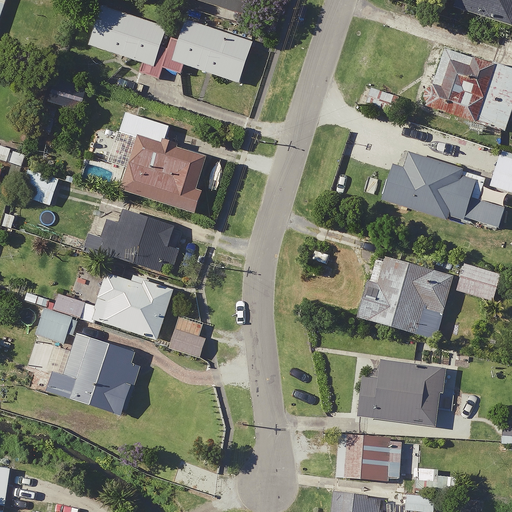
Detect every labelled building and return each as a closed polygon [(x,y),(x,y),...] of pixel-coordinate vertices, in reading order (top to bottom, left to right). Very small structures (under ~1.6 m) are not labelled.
[(191,0),(246,17),(250,0),(191,0)] [(511,0),(465,0),(462,10),(511,24),(511,0)] [(192,26),(186,45),(171,40),(174,31),(109,10),(96,48),(148,65),(145,74),(164,81),(168,70),(186,76),(189,67),(244,86),(252,64),(267,69),(272,53),(192,26)] [(440,90),(421,94),(426,114),(436,112),(511,133),(511,129),(511,41),(506,39),(498,66),(451,53),(440,90)] [(404,100),(374,91),(369,107),(398,117),(404,100)] [(213,162),(183,152),(185,146),(195,149),(200,136),(135,115),(129,135),(145,140),(128,193),(196,215),(213,162)] [(0,142),(0,159),(26,170),(31,155),(0,142)] [(401,165),(389,203),(454,224),(455,221),(472,226),(474,221),(505,231),(511,211),(483,202),(490,180),(415,156),(411,168),(401,165)] [(511,159),(506,158),(496,188),(511,193),(511,159)] [(116,169),(92,161),(86,178),(110,186),(116,169)] [(19,174),(0,166),(0,199),(8,203),(19,174)] [(65,183),(36,173),(27,199),(56,209),(65,183)] [(102,203),(92,234),(91,238),(76,233),(71,250),(95,258),(97,252),(176,278),(180,266),(191,231),(102,203)] [(441,341),(463,266),(448,261),(444,273),(384,256),(365,320),(441,341)] [(508,278),(470,266),(463,292),(500,303),(508,278)] [(140,284),(112,276),(107,295),(83,288),(80,301),(63,296),(59,312),(165,343),(180,291),(141,280),(140,284)] [(79,321),(50,313),(43,338),(71,347),(79,321)] [(208,341),(177,329),(170,347),(202,358),(208,341)] [(84,336),(78,353),(60,347),(49,378),(40,375),(35,392),(56,399),(57,395),(128,419),(148,358),(84,336)] [(366,420),(446,429),(445,442),(475,445),(482,392),(462,390),(448,388),(449,371),(389,364),(388,379),(371,377),(366,420)] [(456,509),(460,473),(403,467),(406,443),(347,436),(342,479),(378,483),(376,494),(398,496),(399,485),(415,487),(415,493),(443,496),(442,508),(456,509)] [(17,471),(0,468),(0,506),(12,508),(17,471)] [(232,475),(195,472),(194,489),(231,492),(232,475)] [(437,511),(439,499),(412,496),(410,511),(414,511),(437,511)] [(397,511),(399,505),(341,497),(338,511),(397,511)]
